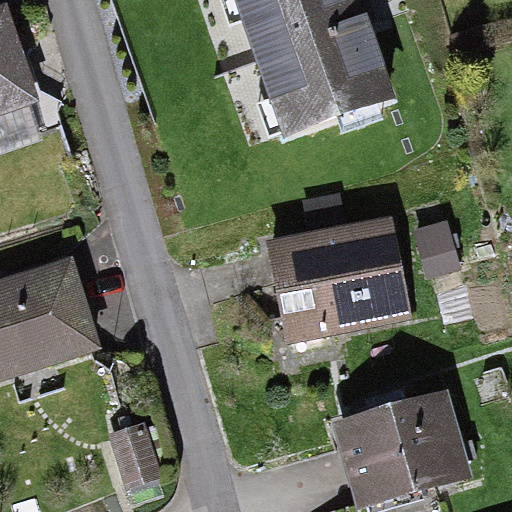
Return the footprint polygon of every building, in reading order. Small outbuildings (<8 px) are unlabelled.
[(248,22),(287,135),(388,99),(352,0),(112,0),(134,63),(248,22)] [(0,15),(0,111),(32,101),(3,14),(0,15)] [(292,353),(332,345),(329,331),(407,316),(389,227),(272,251),(292,353)] [(446,228),(417,236),(428,276),(458,268),(446,228)] [(69,267),(0,288),(0,377),(91,349),(94,348),(69,267)] [(439,401),(343,428),(365,503),(365,506),(462,478),(439,401)]
